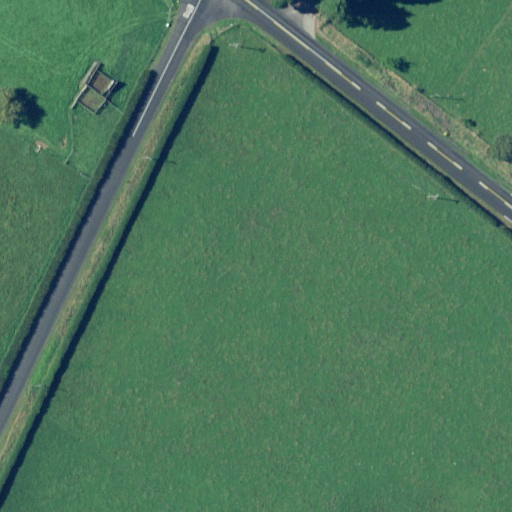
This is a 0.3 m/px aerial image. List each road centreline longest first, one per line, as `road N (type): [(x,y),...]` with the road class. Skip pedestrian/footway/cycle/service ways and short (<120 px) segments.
road 1 (unclassified): [(0,405),(199,0)]
road 2 (secondary): [(511,210),(243,0)]
